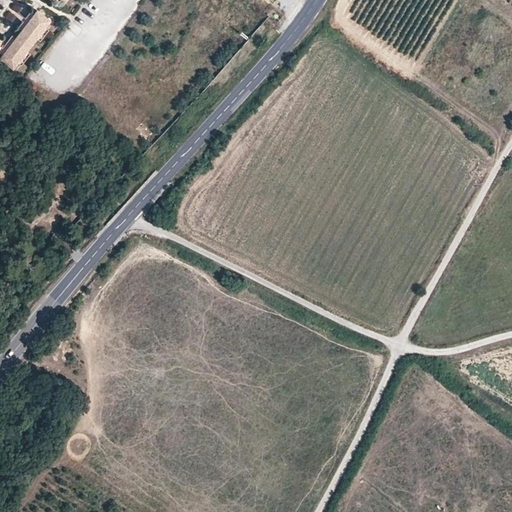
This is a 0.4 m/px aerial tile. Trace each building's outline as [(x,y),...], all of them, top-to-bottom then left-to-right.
[(36,38),(45,26),(50,20),(36,9),(34,13),(20,31),(15,37),(2,54),(0,56),(0,58),(12,69),(17,62),(26,50),(36,38)] [(20,31),(34,13),(30,10),(17,28),(20,31)] [(40,41),(49,29),(45,26),(36,38),(40,41)] [(0,53),(2,54),(15,37),(12,34),(2,47),(0,45),(0,53)] [(21,65),(30,53),(26,50),(17,62),(21,65)] [(142,119),(134,127),(146,138),(153,130),(142,119)]
